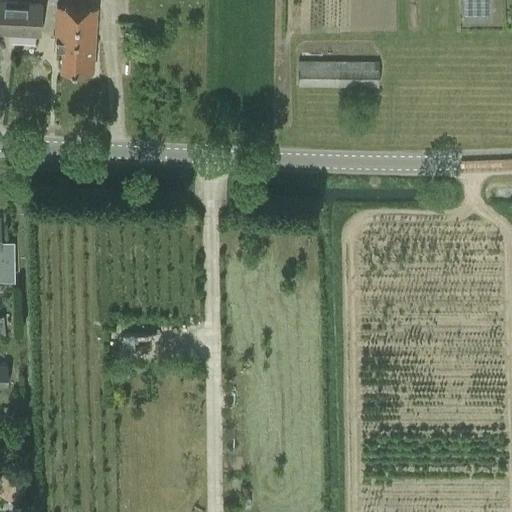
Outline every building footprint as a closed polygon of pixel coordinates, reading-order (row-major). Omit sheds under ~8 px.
[(0,0),(0,29),(39,32),(41,4),(0,0)] [(62,48),(60,69),(93,71),(97,6),(56,4),(54,47),(62,48)] [(297,60),(297,86),(378,87),(378,61),(297,60)] [(174,351),(173,325),(90,327),(90,353),(174,351)] [(0,492),(15,502),(28,481),(5,468),(0,476),(0,492)]
